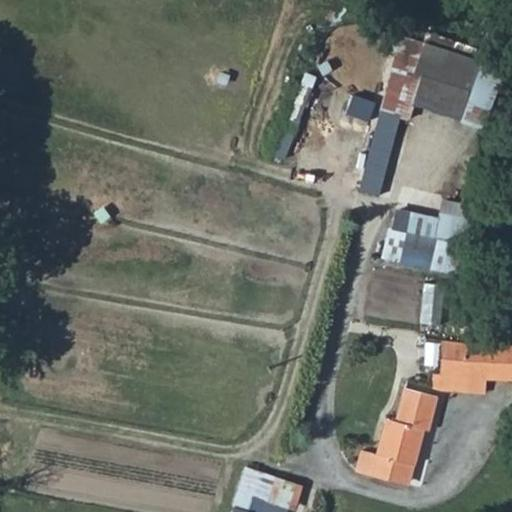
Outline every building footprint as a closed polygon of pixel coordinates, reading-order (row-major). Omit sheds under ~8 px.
[(406,101),(480,119),(492,69),(476,65),(477,63),(443,55),(439,70),(416,64),(416,65),(392,59),(361,187),(384,192),(406,101)] [(407,227),(390,223),(382,255),(443,269),(451,235),(462,237),(471,202),(443,195),(438,213),(412,207),(407,227)] [(438,389),(474,393),(476,378),(485,378),(511,379),(511,344),(485,344),(442,340),(439,374),(438,389)] [(438,389),(439,374),(431,374),(430,387),(438,389)] [(476,378),(474,393),(484,393),(485,378),(476,378)] [(395,421),(421,427),(426,429),(435,397),(404,388),(395,421)] [(373,454),(411,464),(421,427),(395,421),(384,418),(373,454)] [(365,474),(406,484),(411,464),(373,454),(370,453),(365,474)] [(247,463),(231,511),(254,511),(255,511),(293,511),(303,481),(247,463)]
